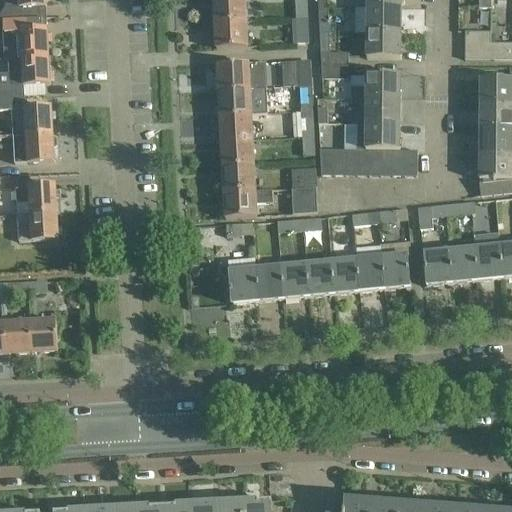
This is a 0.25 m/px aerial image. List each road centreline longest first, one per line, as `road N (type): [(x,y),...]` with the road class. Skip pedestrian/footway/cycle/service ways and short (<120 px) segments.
road 1 (residential): [(136,392),(116,0)]
road 2 (residential): [(511,359),(136,392)]
road 3 (secondary): [(511,375),(137,410)]
road 4 (secondary): [(139,449),(511,418)]
road 5 (residential): [(0,475),(325,455)]
road 6 (residential): [(445,190),(441,0)]
road 7 (residential): [(325,455),(511,466)]
road 8 (secondary): [(0,457),(139,449)]
road 9 (secondary): [(137,410),(0,418)]
road 10 (residential): [(136,392),(0,400)]
